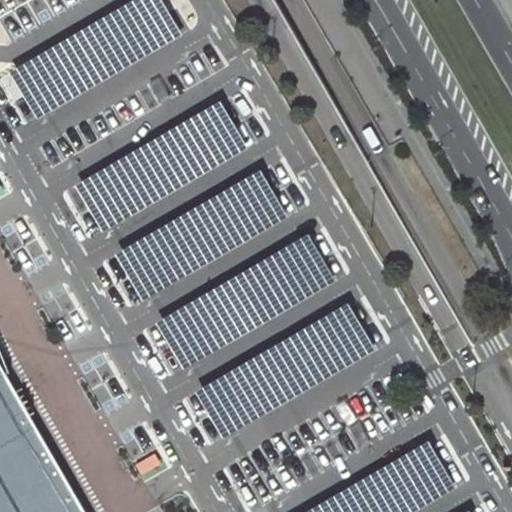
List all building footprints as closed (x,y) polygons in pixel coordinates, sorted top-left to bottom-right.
[(256,168),(111,254),(140,303),(285,217),(256,168)] [(184,372),(335,281),(305,232),(154,323),(184,372)] [(372,351),(344,303),(191,392),(220,440),(372,351)] [(82,511),(0,366),(0,511),(82,511)] [(302,511),(410,511),(453,487),(424,440),(302,511)]
